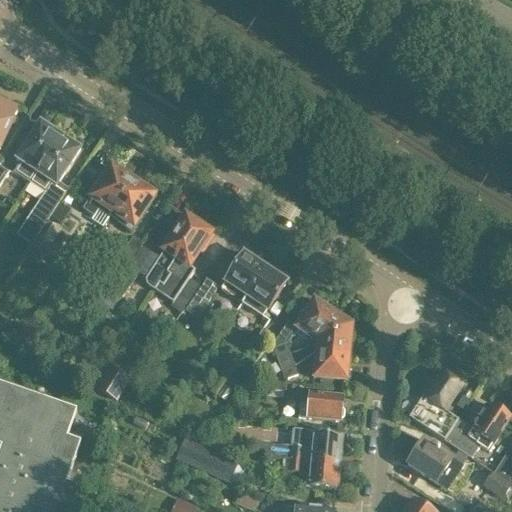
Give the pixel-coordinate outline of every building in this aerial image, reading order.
[(0,151),(12,122),(18,109),(0,100),(0,151)] [(13,173),(29,184),(61,135),(49,127),(47,130),(39,124),(15,161),(19,164),(13,173)] [(61,135),(29,184),(46,195),(52,185),(56,188),(80,151),(72,145),(73,143),(61,135)] [(0,186),(9,173),(0,167),(0,186)] [(110,168),(83,211),(93,218),(92,219),(103,226),(111,214),(132,182),(129,181),(129,178),(124,174),(121,175),(110,168)] [(132,182),(111,214),(122,221),(119,225),(130,233),(154,197),(143,190),(143,187),(138,184),(135,184),(132,182)] [(51,217),(58,206),(48,199),(30,226),(41,233),(51,217)] [(59,205),(58,206),(51,217),(60,224),(69,211),(59,205)] [(148,284),(156,289),(198,225),(195,221),(191,218),(187,219),(184,217),(178,226),(173,222),(156,248),(163,253),(147,278),(148,284)] [(198,225),(156,289),(174,302),(172,305),(184,312),(202,284),(191,277),(196,269),(191,265),(199,254),(202,256),(213,238),(210,236),(211,235),(208,233),(207,230),(203,227),(200,228),(198,225)] [(118,261),(101,287),(109,293),(142,244),(133,238),(117,261),(118,261)] [(118,300),(121,302),(139,275),(138,274),(151,255),(141,248),(110,295),(118,300)] [(220,291),(240,305),(264,270),(255,264),(254,259),(250,256),(245,257),(243,256),(223,284),(224,285),(220,291)] [(264,270),(240,305),(261,319),(265,312),(266,313),(286,284),(283,282),(282,278),(278,275),(274,276),(264,270)] [(184,312),(196,320),(217,288),(206,280),(184,312)] [(118,300),(110,295),(105,303),(113,308),(118,300)] [(288,324),(271,349),(273,350),(276,359),(289,354),(286,345),(296,330),(316,344),(334,316),(313,302),(296,329),(288,324)] [(316,344),(315,354),(348,358),(351,327),(334,316),(316,344)] [(249,349),(259,356),(273,336),(263,329),(249,349)] [(289,354),(276,359),(281,371),(280,371),(285,369),(293,366),(289,354)] [(348,358),(315,354),(313,380),(346,383),(348,358)] [(285,369),(280,371),(281,371),(284,381),(297,376),(293,366),(285,369)] [(131,382),(110,370),(97,394),(118,406),(131,382)] [(433,382),(409,419),(444,443),(458,421),(445,413),(461,387),(457,384),(457,381),(451,377),(447,378),(443,375),(437,384),(433,382)] [(266,383),(265,397),(284,399),(285,385),(266,383)] [(0,511),(70,511),(78,491),(65,486),(79,446),(65,441),(75,413),(0,387),(0,511)] [(300,395),(298,419),(340,423),(340,420),(342,418),(343,412),(341,410),(342,399),(308,395),(308,396),(300,395)] [(462,395),(455,405),(463,411),(470,400),(462,395)] [(506,417),(506,413),(500,409),(496,411),(492,408),(486,416),(482,414),(472,429),(459,421),(444,443),(471,460),(479,447),(488,453),(510,420),(506,417)] [(269,447),(268,456),(279,459),(338,465),(341,439),(314,436),(314,433),(293,431),(292,448),(280,447),(269,447)] [(452,461),(423,442),(407,466),(436,486),(447,492),(463,468),(452,461)] [(194,443),(184,464),(228,484),(237,463),(194,443)] [(511,461),(505,458),(494,475),(511,486),(511,461)] [(279,459),(278,470),(289,471),(289,473),(301,475),(302,462),(309,463),(307,488),(336,491),(338,465),(279,459)] [(483,489),(501,501),(510,487),(492,475),(483,489)] [(235,503),(254,511),(258,503),(239,494),(235,503)] [(103,511),(115,511),(116,503),(105,500),(103,511)] [(176,501),(171,511),(195,511),(196,511),(176,501)] [(429,511),(413,501),(405,511),(429,511)]
